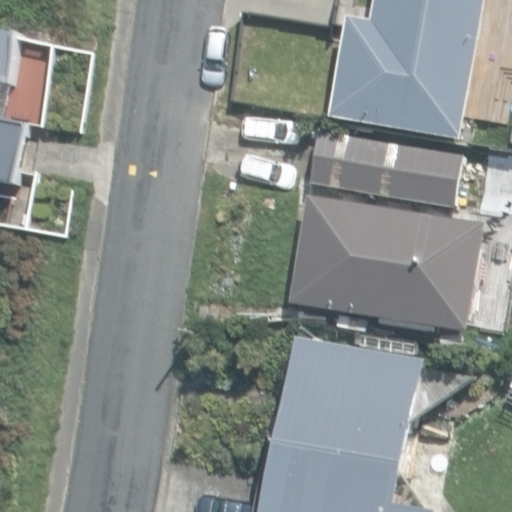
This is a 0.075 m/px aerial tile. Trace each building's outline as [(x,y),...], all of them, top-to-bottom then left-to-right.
[(334,120),(464,142),(487,0),(380,0),(377,21),(352,16),(335,117),(334,120)] [(0,177),(21,183),(32,126),(3,118),(23,42),(0,37),(0,177)] [(314,184),(458,209),(468,155),(324,129),(314,184)] [(384,325),(440,334),(441,328),(472,333),(489,224),(311,196),(294,305),(385,320),(384,325)] [(268,511),(404,511),(431,359),(299,336),(268,511)]
